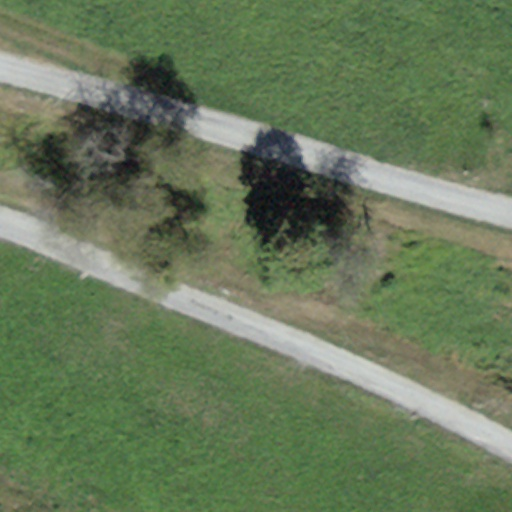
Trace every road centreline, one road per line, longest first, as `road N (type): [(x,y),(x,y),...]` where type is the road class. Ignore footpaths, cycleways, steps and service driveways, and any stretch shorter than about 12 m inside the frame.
road 1 (track): [(0,242),(264,332),(511,448)]
road 2 (track): [(0,69),(511,212)]
